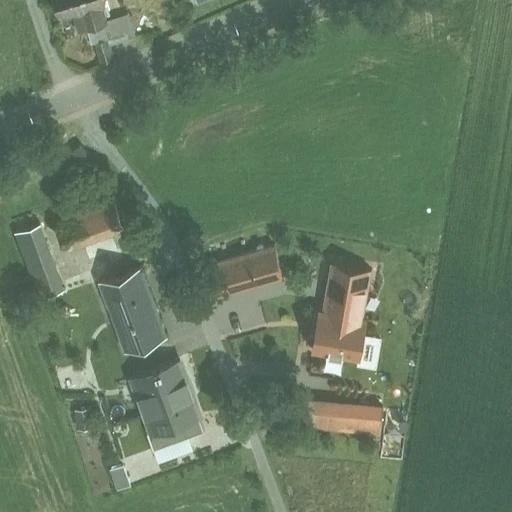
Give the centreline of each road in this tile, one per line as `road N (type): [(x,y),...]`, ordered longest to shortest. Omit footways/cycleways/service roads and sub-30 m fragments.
road 1 (unclassified): [(279,511),(167,239),(71,100)]
road 2 (tertiary): [(71,100),(303,0)]
